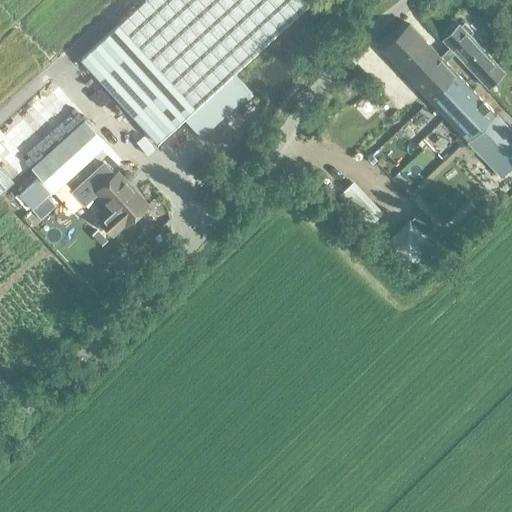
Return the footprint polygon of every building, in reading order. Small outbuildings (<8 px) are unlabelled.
[(157,142),(309,3),(306,0),(146,0),(82,58),(157,142)] [(448,48),(441,55),(446,60),(453,54),(487,88),(505,71),(460,23),(442,40),(448,48)] [(511,129),(446,60),(441,55),(411,24),(381,50),(501,176),(511,165),(511,129)] [(388,129),(418,160),(433,145),(403,114),(388,129)] [(54,192),(108,143),(86,119),(30,167),(39,176),(19,194),(32,209),(53,191),(54,192)] [(113,211),(101,222),(113,235),(125,224),(126,225),(148,205),(118,172),(103,185),(100,182),(94,187),(97,191),(96,192),(113,211)]
